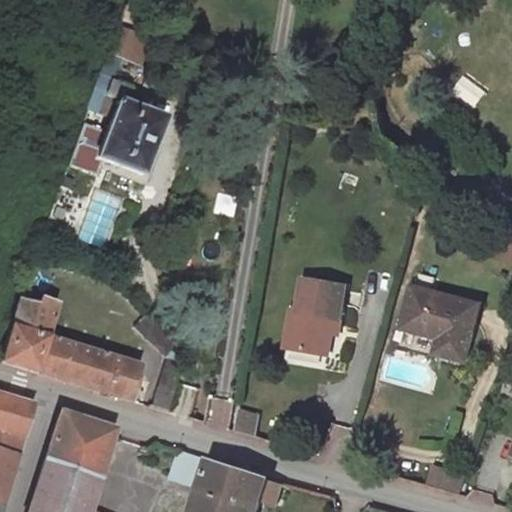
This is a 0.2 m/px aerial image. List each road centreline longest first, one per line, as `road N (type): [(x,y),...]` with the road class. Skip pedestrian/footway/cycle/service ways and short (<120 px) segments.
road 1 (unknown): [(211,444),(264,0)]
road 2 (residential): [(45,395),(442,511)]
road 3 (residential): [(10,511),(45,395)]
